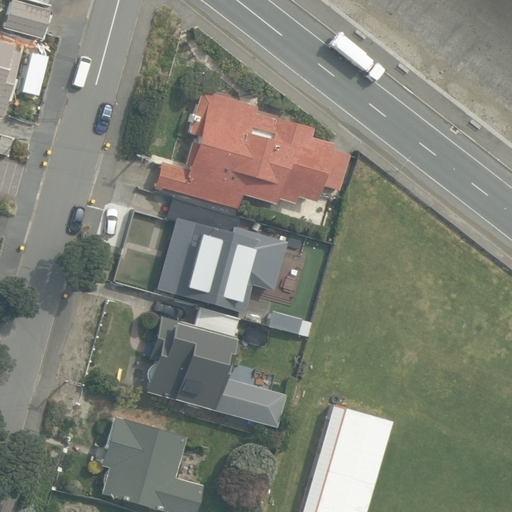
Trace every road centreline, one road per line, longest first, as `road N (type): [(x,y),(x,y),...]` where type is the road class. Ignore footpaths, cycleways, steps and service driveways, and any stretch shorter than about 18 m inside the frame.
road 1 (residential): [(119,0),(0,410)]
road 2 (tertiary): [(249,0),(511,207)]
